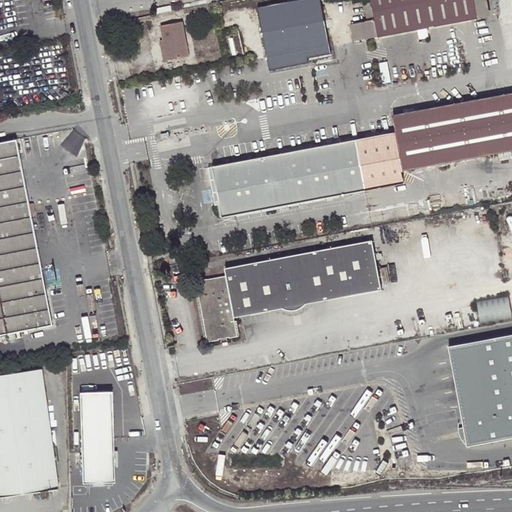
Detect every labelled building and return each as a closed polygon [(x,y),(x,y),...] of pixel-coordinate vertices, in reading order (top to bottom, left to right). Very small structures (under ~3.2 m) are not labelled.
[(330,53),(320,0),(304,0),(259,8),(270,69),(309,62),(308,57),(330,53)] [(355,41),(379,37),(372,0),(364,0),(368,21),(351,24),(355,41)] [(372,0),(379,37),(478,18),(475,0),(372,0)] [(487,0),(475,0),(478,18),(490,16),(487,0)] [(160,26),(163,40),(166,53),(162,54),(163,61),(188,56),(181,22),(160,26)] [(378,63),(382,84),(390,82),(387,62),(378,63)] [(220,198),(223,217),(281,206),(290,204),(364,190),(404,182),(402,170),(511,150),(511,92),(393,114),(395,122),(396,129),(396,132),(213,166),(218,192),(220,198)] [(0,142),(0,333),(52,324),(30,215),(28,204),(15,140),(0,142)] [(220,198),(218,192),(211,193),(213,200),(220,198)] [(225,268),(227,275),(197,280),(208,341),(221,339),(222,342),(228,341),(228,337),(238,335),(234,317),(381,290),(372,240),(225,268)] [(511,316),(511,309),(509,293),(477,299),(481,323),(511,316)] [(511,333),(449,345),(464,426),(466,438),(468,445),(511,437),(511,333)] [(0,496),(59,489),(42,369),(0,374),(0,496)] [(84,482),(115,481),(114,438),(113,392),(81,392),(83,452),(76,453),(76,469),(83,469),(84,474),(84,482)]
